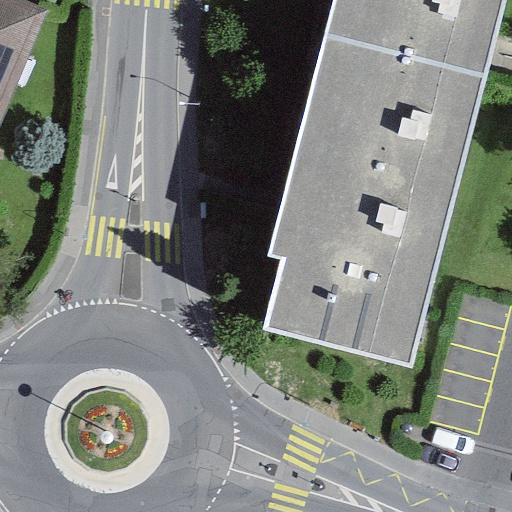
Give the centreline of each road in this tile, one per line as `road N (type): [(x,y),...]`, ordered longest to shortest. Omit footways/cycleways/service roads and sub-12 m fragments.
road 1 (tertiary): [(147,0),(136,348)]
road 2 (tertiary): [(207,463),(386,511)]
road 3 (tertiary): [(136,348),(106,345),(50,367),(17,418),(14,448)]
road 4 (tertiary): [(207,463),(202,404),(164,360),(136,348)]
